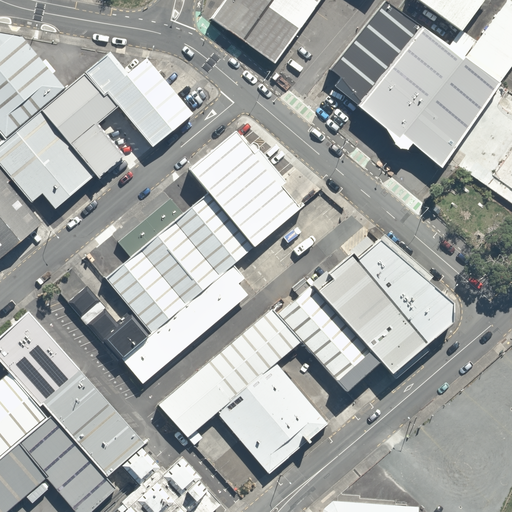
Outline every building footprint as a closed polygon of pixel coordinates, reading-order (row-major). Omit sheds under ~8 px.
[(272,64),(318,0),(222,0),(209,19),(272,64)] [(413,0),(458,32),(460,30),(481,0),(413,0)] [(511,0),(506,0),(463,59),(498,84),(511,63),(511,0)] [(355,105),(420,27),(382,1),(327,70),(338,79),(332,86),(355,105)] [(445,159),(498,84),(463,59),(462,58),(447,47),(420,27),(355,105),(354,106),(383,130),(392,145),(396,149),(403,150),(408,154),(414,155),(418,151),(439,168),(445,159)] [(447,47),(462,58),(474,41),(460,30),(458,32),(447,47)] [(0,138),(1,139),(62,88),(19,37),(0,33),(0,138)] [(106,51),(84,70),(117,108),(151,149),(191,116),(143,59),(125,74),(106,51)] [(62,88),(36,110),(92,176),(94,179),(121,157),(95,126),(117,108),(84,70),(62,88)] [(457,167),(484,186),(499,164),(511,173),(511,94),(498,84),(445,159),(457,167)] [(36,110),(0,140),(0,171),(27,204),(39,194),(52,209),(92,176),(36,110)] [(253,154),(234,132),(188,170),(206,191),(253,247),(298,209),(279,186),(284,183),(257,150),(253,154)] [(511,173),(499,164),(484,186),(511,205),(511,173)] [(27,204),(0,171),(0,259),(44,223),(27,204)] [(232,265),(253,247),(206,191),(103,278),(131,312),(150,334),(232,265)] [(377,362),(388,374),(389,374),(394,379),(428,350),(423,345),(450,322),(450,303),(426,282),(431,277),(382,235),(371,245),(363,237),(346,252),(348,254),(325,274),(323,271),(322,272),(318,268),(312,273),(316,277),(308,284),(377,362)] [(232,265),(150,334),(119,359),(140,384),(246,295),(236,283),(243,278),(232,265)] [(343,392),(377,362),(308,284),(303,279),(291,289),(297,296),(275,315),(299,342),(343,392)] [(98,340),(101,338),(117,324),(84,286),(66,302),(98,340)] [(214,413),(274,363),(299,342),(275,315),(270,309),(155,405),(185,438),(214,413)] [(106,477),(143,443),(26,312),(0,335),(0,362),(38,406),(41,404),(50,416),(106,477)] [(119,359),(150,334),(131,312),(117,324),(101,338),(119,359)] [(274,363),(214,413),(267,475),(327,425),(274,363)] [(0,457),(18,443),(46,420),(8,374),(0,380),(0,457)] [(46,420),(18,443),(45,478),(73,511),(88,511),(114,487),(106,477),(50,416),(46,420)] [(18,443),(0,457),(0,511),(4,511),(45,478),(18,443)] [(163,473),(140,448),(121,467),(139,486),(120,502),(121,504),(115,509),(117,511),(209,511),(218,504),(197,480),(200,477),(180,457),(163,473)] [(419,511),(417,506),(333,499),(314,511),(419,511)]
